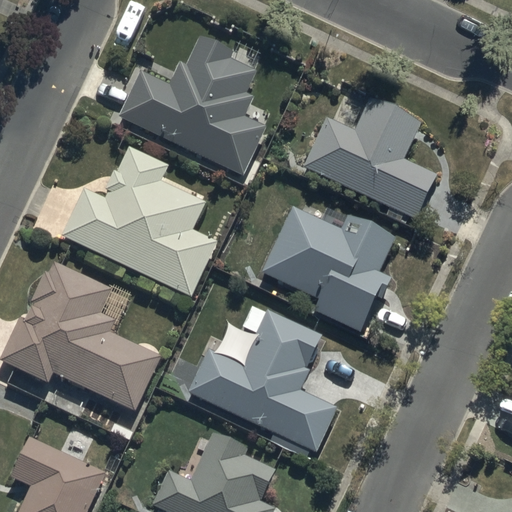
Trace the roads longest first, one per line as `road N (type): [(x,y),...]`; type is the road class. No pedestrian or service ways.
road 1 (residential): [(511,242),(385,511)]
road 2 (residential): [(83,0),(0,178)]
road 3 (residential): [(355,0),(511,75)]
